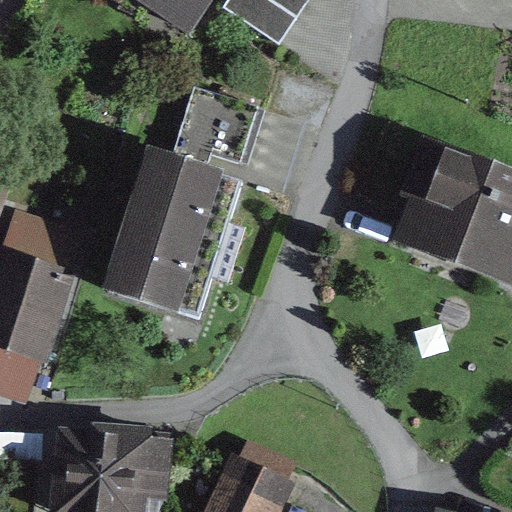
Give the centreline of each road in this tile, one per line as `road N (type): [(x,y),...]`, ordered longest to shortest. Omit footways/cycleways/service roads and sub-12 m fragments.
road 1 (residential): [(267,342),(352,109),(372,0)]
road 2 (residential): [(0,432),(143,427),(209,412),(253,376),(267,342)]
road 3 (residential): [(402,511),(400,474),(376,430),(327,382),(267,342)]
